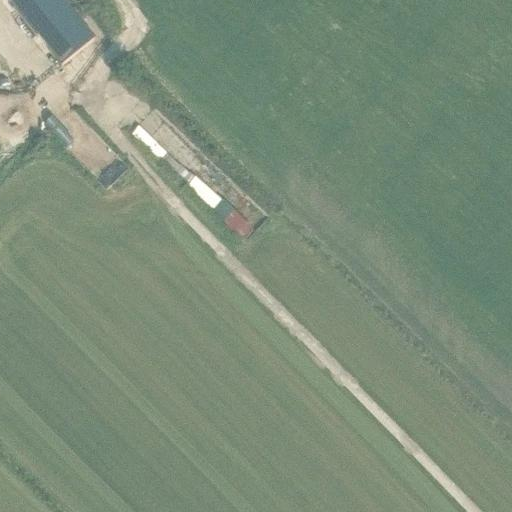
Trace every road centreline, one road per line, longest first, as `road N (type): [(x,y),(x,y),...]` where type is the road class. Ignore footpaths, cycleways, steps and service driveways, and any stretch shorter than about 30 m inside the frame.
road 1 (track): [(0,52),(82,113),(464,511)]
road 2 (track): [(66,103),(134,37),(137,16),(120,0)]
